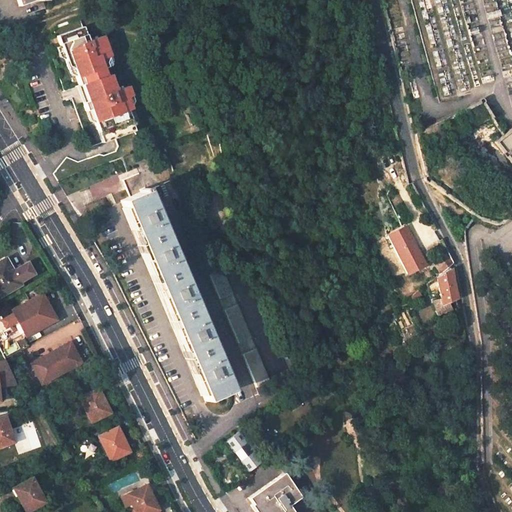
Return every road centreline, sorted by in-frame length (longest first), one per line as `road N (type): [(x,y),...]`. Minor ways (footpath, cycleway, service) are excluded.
road 1 (unclassified): [(373,0),(409,155),(458,255),(474,341),(473,474),(486,511)]
road 2 (tertiary): [(206,511),(32,188)]
road 3 (unknown): [(211,438),(109,205)]
